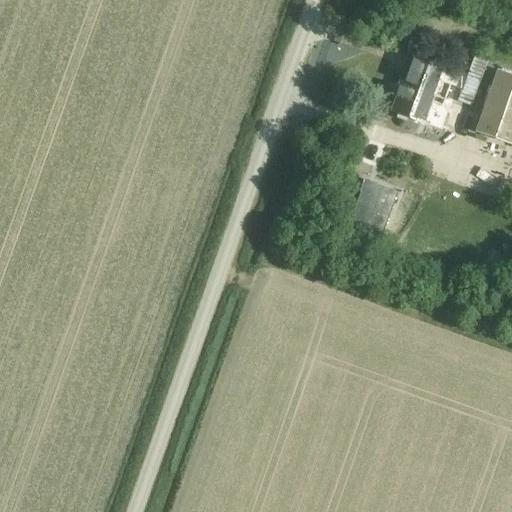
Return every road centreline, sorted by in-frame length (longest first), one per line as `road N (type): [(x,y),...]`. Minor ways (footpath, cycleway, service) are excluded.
road 1 (tertiary): [(136,511),(318,0)]
road 2 (track): [(177,511),(263,275),(511,360)]
